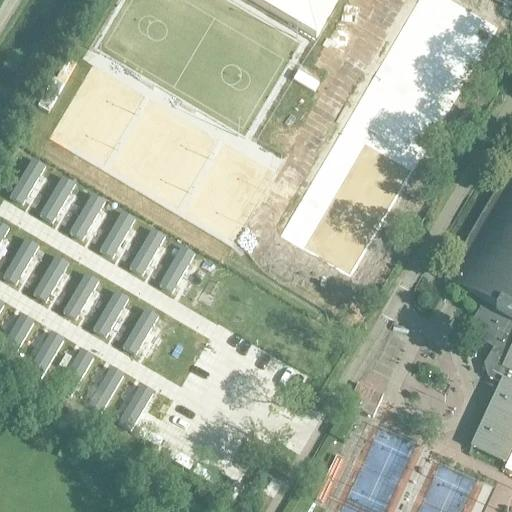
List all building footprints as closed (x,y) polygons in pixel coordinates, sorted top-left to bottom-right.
[(338,0),(247,0),(315,40),(338,0)] [(343,128),(279,237),(350,279),(497,28),(449,0),(418,0),(366,89),(366,88),(343,127),(343,128)] [(20,203),(43,165),(30,158),(7,196),(20,203)] [(511,162),(443,280),(482,304),(477,313),(470,324),(475,339),(475,340),(492,350),(483,367),(486,378),(486,379),(499,385),(494,396),(472,444),(471,447),(505,463),(506,462),(511,447),(511,162)] [(50,221),(73,183),(60,175),(37,213),(50,221)] [(80,239),(103,200),(90,193),(68,231),(80,239)] [(111,256),(133,218),(120,211),(98,249),(111,256)] [(141,274),(163,236),(150,228),(128,266),(141,274)] [(14,283),(36,245),(23,238),(1,276),(14,283)] [(171,291),(193,253),(180,246),(158,284),(171,291)] [(44,301),(66,263),(53,255),(31,293),(44,301)] [(74,318),(96,280),(84,273),(61,311),(74,318)] [(104,336),(126,298),(114,290),(91,329),(104,336)] [(134,354),(157,316),(144,308),(121,346),(134,354)] [(0,358),(8,363),(30,325),(17,317),(0,346),(0,358)] [(38,381),(60,343),(47,335),(25,373),(38,381)] [(68,398),(90,360),(77,353),(55,391),(68,398)] [(98,416),(120,378),(107,370),(85,408),(98,416)] [(357,385),(351,397),(377,409),(383,396),(357,385)] [(128,434),(150,395),(137,388),(115,426),(128,434)] [(373,419),(377,409),(358,400),(353,410),(373,419)]
